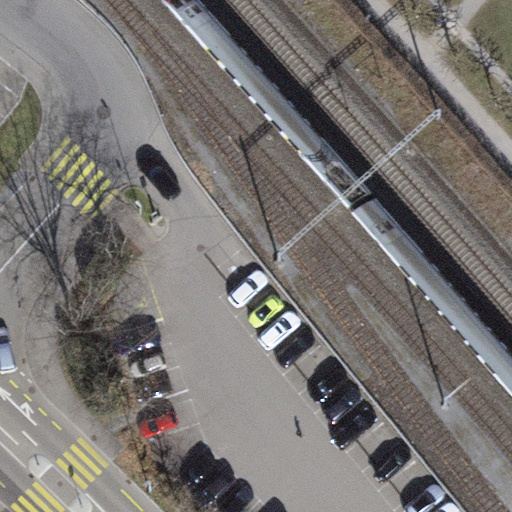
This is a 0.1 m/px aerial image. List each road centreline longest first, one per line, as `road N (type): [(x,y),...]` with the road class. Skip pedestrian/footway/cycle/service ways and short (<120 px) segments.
road 1 (residential): [(0,270),(81,181),(106,139),(109,112),(90,73),(5,0)]
road 2 (primary): [(0,420),(95,511)]
